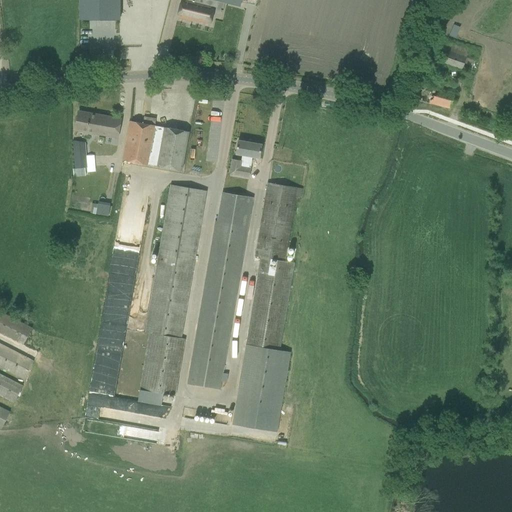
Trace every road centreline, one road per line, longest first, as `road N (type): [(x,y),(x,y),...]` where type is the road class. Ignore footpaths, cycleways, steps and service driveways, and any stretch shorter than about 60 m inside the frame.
road 1 (secondary): [(406,114),(312,90),(204,76),(0,90)]
road 2 (track): [(511,428),(429,437),(407,511)]
